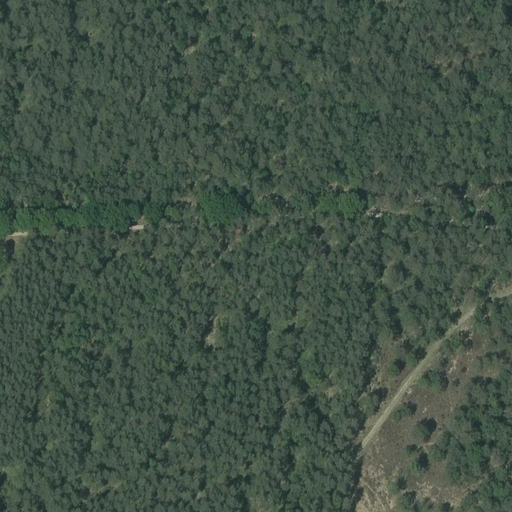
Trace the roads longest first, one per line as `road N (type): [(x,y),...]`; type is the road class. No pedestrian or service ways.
road 1 (track): [(0,222),(511,192)]
road 2 (track): [(347,511),(352,459),(424,358),(474,310),(511,291)]
